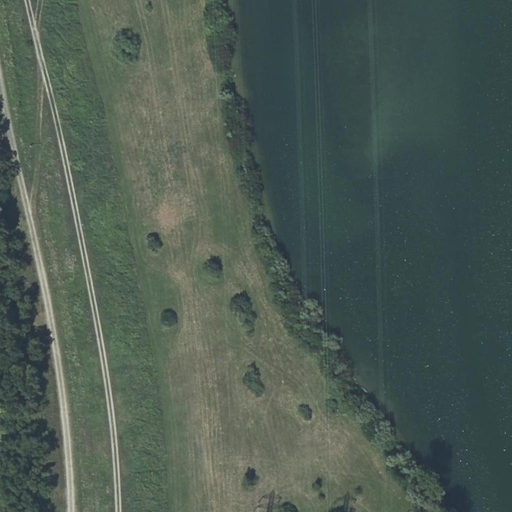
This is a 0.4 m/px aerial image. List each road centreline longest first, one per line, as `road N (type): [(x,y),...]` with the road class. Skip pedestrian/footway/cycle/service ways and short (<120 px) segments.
road 1 (track): [(120,511),(105,352),(33,0)]
road 2 (unclassified): [(68,511),(55,360),(0,89)]
